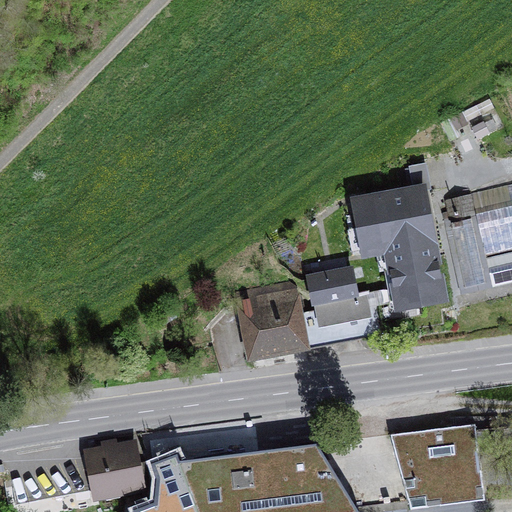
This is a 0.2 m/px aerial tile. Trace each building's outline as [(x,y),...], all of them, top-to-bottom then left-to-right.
[(422,189),(355,201),(365,253),(388,249),(399,307),(443,298),(422,189)] [(511,190),(476,198),(487,249),(511,242),(511,190)] [(487,249),(476,198),(445,204),(462,286),(493,280),(487,249)] [(511,242),(487,249),(493,280),(511,276),(511,242)] [(315,304),(372,293),(368,290),(354,293),(351,280),(344,282),(342,273),(310,279),(315,304)] [(250,355),(379,331),(372,293),(315,304),(316,309),(299,313),(295,288),(290,290),(289,282),(237,292),(240,303),(234,304),(238,325),(244,323),(250,355)] [(475,425),(391,434),(413,510),(486,498),(475,425)] [(179,462),(198,511),(358,511),(314,440),(179,462)]
